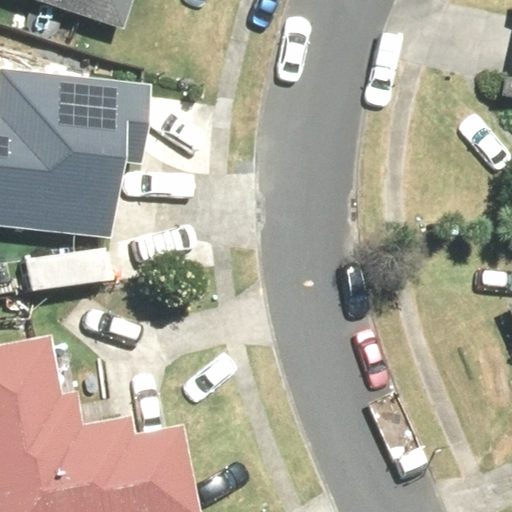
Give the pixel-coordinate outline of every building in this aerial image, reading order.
[(15,0),(116,32),(126,0),(15,0)] [(0,234),(102,243),(105,205),(131,207),(140,89),(0,78),(0,234)] [(37,242),(0,238),(0,276),(34,280),(37,242)] [(511,289),(500,295),(511,322),(511,289)] [(42,321),(0,329),(0,511),(180,511),(196,509),(178,415),(124,426),(120,404),(76,412),(69,378),(54,381),(42,321)]
